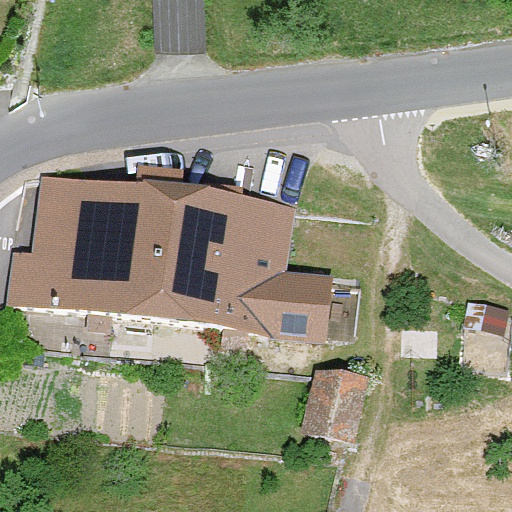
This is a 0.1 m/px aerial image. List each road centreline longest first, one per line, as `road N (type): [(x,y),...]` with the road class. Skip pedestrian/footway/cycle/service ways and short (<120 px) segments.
road 1 (tertiary): [(363,85),(67,125),(10,149)]
road 2 (unclassified): [(511,260),(404,190),(363,85)]
road 3 (tertiary): [(511,65),(363,85)]
